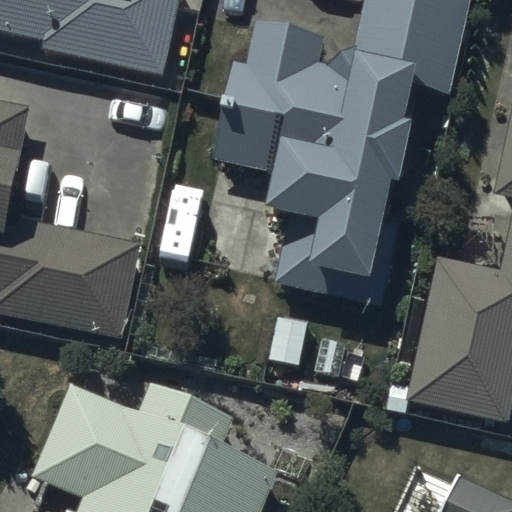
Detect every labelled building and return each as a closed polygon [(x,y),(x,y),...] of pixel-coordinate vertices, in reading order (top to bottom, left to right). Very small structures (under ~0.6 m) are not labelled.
[(0,0),(0,45),(43,55),(41,64),(162,90),(181,0),(0,0)] [(471,0),(366,0),(354,60),(316,76),(322,47),(249,32),(241,69),(229,67),(206,178),(269,191),(258,245),(278,249),(268,303),(384,326),(401,240),(382,236),(388,207),(397,209),(408,151),(400,149),(410,103),(449,111),(471,0)] [(0,329),(121,354),(141,257),(7,230),(29,123),(0,116),(0,329)] [(435,270),(404,417),(508,439),(511,418),(511,123),(494,209),(511,212),(511,229),(501,284),(435,270)] [(262,511),(272,488),(223,468),(237,433),(145,395),(133,422),(70,397),(31,492),(80,511),(262,511)] [(498,511),(456,493),(447,511),(498,511)]
